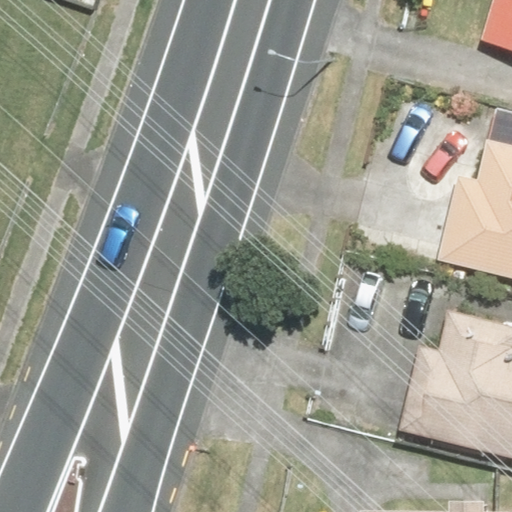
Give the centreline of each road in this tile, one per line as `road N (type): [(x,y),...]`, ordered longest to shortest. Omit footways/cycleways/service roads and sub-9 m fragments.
road 1 (secondary): [(122,359),(244,0)]
road 2 (secondary): [(33,511),(51,463),(122,359)]
road 3 (secondary): [(122,359),(139,469),(125,511)]
